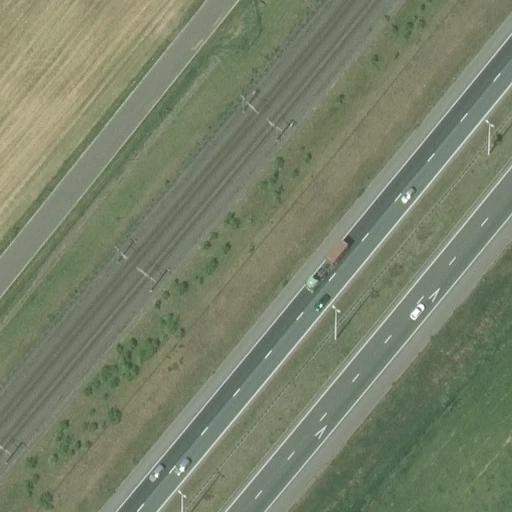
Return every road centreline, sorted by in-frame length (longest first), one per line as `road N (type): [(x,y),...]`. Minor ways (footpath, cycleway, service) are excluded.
road 1 (motorway): [(511,37),(116,511)]
road 2 (motorway): [(225,511),(511,170)]
road 3 (unclassified): [(0,276),(223,0)]
